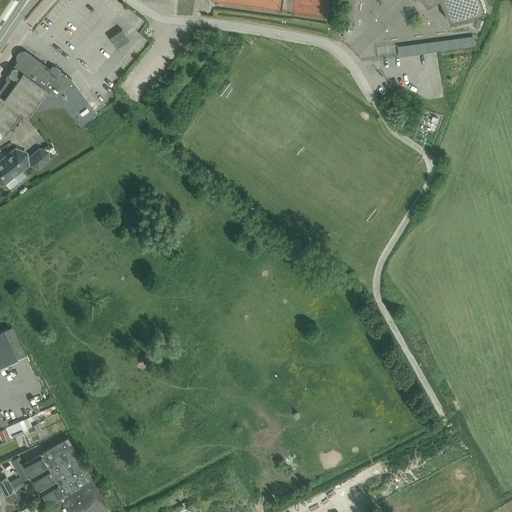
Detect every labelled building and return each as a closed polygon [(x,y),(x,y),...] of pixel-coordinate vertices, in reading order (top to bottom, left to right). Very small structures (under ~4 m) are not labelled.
[(422,0),(424,2),(427,7),(439,0),(440,0),(445,10),(449,22),(486,12),(482,0),(422,0)] [(110,39),(117,48),(129,40),(122,30),(110,39)] [(80,126),(97,113),(72,79),(52,65),(49,70),(26,54),(15,69),(11,69),(7,74),(10,76),(4,84),(0,89),(0,131),(5,135),(21,112),(27,117),(33,109),(34,110),(64,105),(80,126)] [(16,182),(13,178),(29,165),(38,169),(49,160),(48,151),(39,148),(28,156),(27,152),(15,148),(0,159),(0,184),(3,186),(5,185),(8,188),(16,182)] [(4,330),(0,331),(0,368),(18,360),(18,359),(26,356),(12,326),(4,330)] [(12,382),(37,371),(35,366),(10,378),(12,382)] [(45,390),(18,397),(18,395),(14,396),(17,410),(27,408),(25,402),(46,396),(45,390)] [(6,427),(11,425),(4,408),(0,410),(0,428),(5,427),(6,427)] [(6,427),(5,428),(10,438),(23,432),(21,426),(25,424),(23,420),(11,425),(6,427)] [(5,428),(0,429),(0,436),(2,442),(10,439),(9,438),(10,438),(5,428)] [(13,460),(22,475),(21,478),(11,484),(14,489),(31,479),(18,457),(13,460)] [(0,471),(5,470),(4,465),(11,463),(10,458),(0,460),(0,471)] [(0,488),(3,494),(12,489),(6,478),(0,480),(0,488)] [(56,483),(40,490),(45,501),(61,494),(56,483)]
